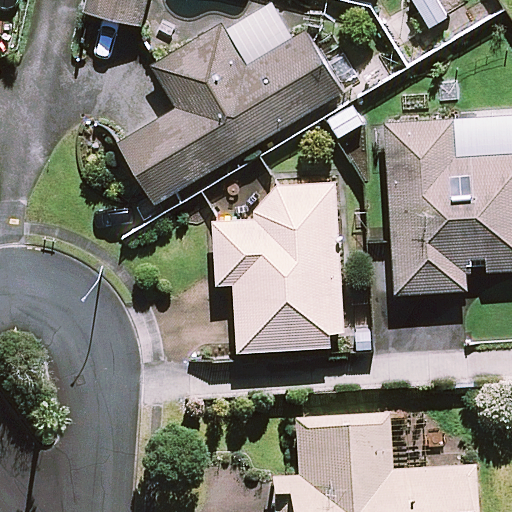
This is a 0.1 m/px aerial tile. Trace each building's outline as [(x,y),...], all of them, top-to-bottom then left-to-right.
[(146,0),(88,0),(86,11),(143,22),(146,0)] [(449,14),(440,0),(410,0),(427,27),(449,14)] [(247,65),(221,22),(153,63),(178,105),(120,141),(156,200),(342,88),(307,29),(247,65)] [(511,267),(511,115),(387,121),(395,291),(465,287),(464,270),(511,267)] [(238,349),(332,344),(331,327),(343,326),(335,181),(269,185),(271,216),(214,219),(217,282),(234,281),(238,349)] [(388,474),(385,422),(293,427),(296,478),(271,480),(272,511),(468,511),(466,470),(388,474)]
